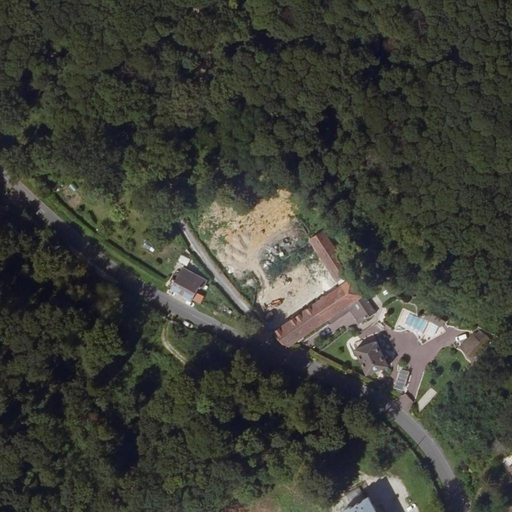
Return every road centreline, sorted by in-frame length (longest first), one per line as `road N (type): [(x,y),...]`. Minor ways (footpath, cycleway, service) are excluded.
road 1 (residential): [(187,0),(196,60),(172,144),(182,221),(257,336)]
road 2 (tertiary): [(0,176),(120,278),(257,336)]
road 3 (tertiary): [(257,336),(344,375),(408,421),(438,454),(464,511)]
